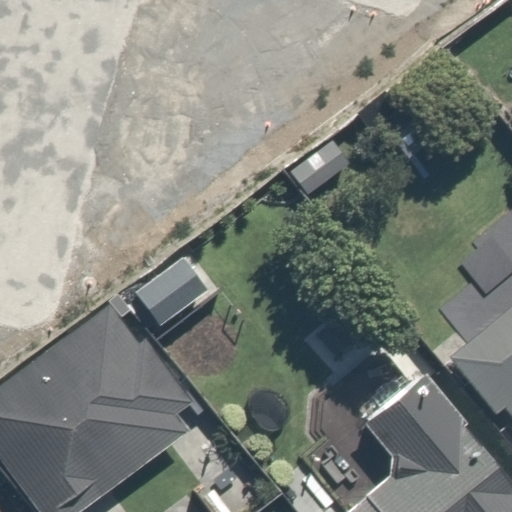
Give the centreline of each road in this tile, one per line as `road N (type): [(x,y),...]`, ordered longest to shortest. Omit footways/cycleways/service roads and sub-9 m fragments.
road 1 (unknown): [(368,0),(166,170)]
road 2 (unknown): [(166,170),(0,272)]
road 3 (unknown): [(240,0),(166,170)]
